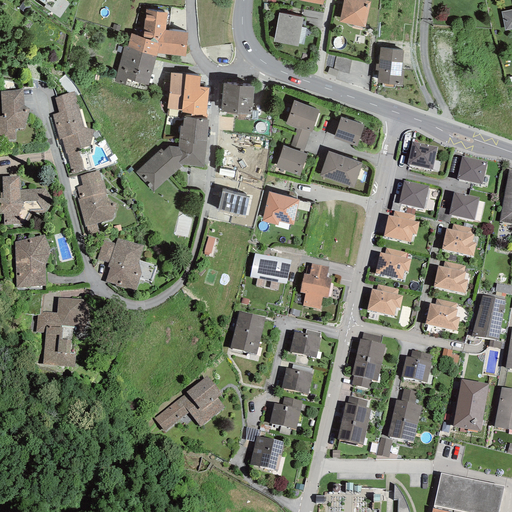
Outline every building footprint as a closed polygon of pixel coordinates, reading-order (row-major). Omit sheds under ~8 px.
[(63,0),(36,0),(37,1),(37,0),(38,0),(45,5),(44,7),(60,18),(69,4),(63,0)] [(362,0),(343,0),(339,22),(365,28),(371,2),(362,0)] [(185,57),(187,33),(165,30),(167,13),(146,9),(143,38),(131,33),(128,46),(127,47),(156,57),(157,53),(185,57)] [(505,31),(511,29),(511,10),(501,12),(505,31)] [(303,18),(279,13),(274,42),(298,47),(298,44),(301,27),(303,18)] [(298,44),(304,45),(307,28),(301,27),(298,44)] [(127,47),(128,46),(124,45),(114,81),(125,85),(127,79),(148,85),(156,57),(127,47)] [(378,71),(377,83),(383,83),(382,87),(394,88),(394,85),(402,86),(404,71),(401,71),(404,50),(380,48),(379,65),(376,64),(375,71),(378,71)] [(350,69),(352,58),(337,55),(335,66),(350,69)] [(185,75),(171,73),(167,108),(181,110),(185,75)] [(199,87),(200,77),(185,75),(181,110),(181,113),(191,114),(191,117),(202,118),(207,118),(207,115),(206,115),(209,88),(199,87)] [(224,83),(221,112),(252,115),(254,88),(224,83)] [(23,105),(22,89),(15,90),(0,91),(2,116),(0,116),(0,135),(5,135),(6,140),(16,139),(15,129),(24,129),(30,109),(23,105)] [(78,107),(74,91),(55,98),(58,113),(78,107)] [(294,101),(285,124),(297,129),(298,129),(298,128),(310,133),(311,133),(319,110),(294,101)] [(67,154),(72,174),(84,171),(82,160),(78,150),(89,146),(93,130),(84,127),(78,107),(58,113),(52,114),(59,140),(62,139),(66,154),(67,154)] [(179,137),(207,141),(208,120),(184,117),(183,126),(180,126),(179,137)] [(364,125),(340,117),(333,138),(356,147),(364,125)] [(303,153),(309,136),(310,133),(298,128),(298,129),(297,129),(289,148),(303,153)] [(161,149),(135,172),(153,192),(183,165),(204,167),(207,141),(179,137),(178,147),(169,146),(163,151),(161,149)] [(437,147),(412,141),(407,164),(432,169),(437,147)] [(289,148),(283,145),(275,167),(299,176),(307,154),(303,153),(289,148)] [(362,163),(328,151),(320,176),(354,188),(362,163)] [(456,173),(459,158),(452,156),(449,172),(456,173)] [(487,162),(462,156),(457,179),(482,184),(487,162)] [(511,170),(509,170),(499,221),(511,223),(511,170)] [(101,180),(99,171),(80,176),(83,186),(101,180)] [(19,190),(19,176),(2,177),(3,193),(0,193),(0,198),(0,197),(0,214),(3,214),(4,225),(27,224),(32,214),(45,213),(52,200),(45,189),(19,190)] [(78,198),(85,227),(87,226),(90,238),(100,235),(97,224),(113,219),(116,204),(108,198),(103,180),(101,180),(83,186),(76,187),(80,198),(78,198)] [(428,186),(403,181),(398,203),(423,209),(428,186)] [(288,197),(268,191),(262,221),(278,225),(279,221),(293,225),(299,200),(297,200),(288,197)] [(292,192),(290,191),(288,197),(297,200),(297,198),(296,196),(295,194),(294,193),(292,192)] [(244,217),(249,198),(222,192),(218,211),(244,217)] [(479,198),(454,192),(450,210),(449,214),(451,215),(474,220),(479,198)] [(436,220),(449,223),(451,215),(449,214),(450,210),(439,207),(436,220)] [(416,235),(419,222),(414,221),(415,215),(394,211),(393,216),(388,215),(383,236),(410,243),(412,234),(416,235)] [(473,256),(476,243),(472,242),(473,234),(472,234),(473,229),(453,224),(452,230),(446,229),(442,249),(473,256)] [(15,242),(16,288),(46,286),(45,265),(50,251),(44,235),(15,242)] [(211,253),(215,239),(208,237),(204,252),(204,254),(209,255),(209,253),(211,253)] [(115,286),(135,292),(140,278),(151,282),(157,266),(140,260),(143,246),(117,238),(115,244),(109,263),(107,267),(110,268),(106,281),(116,285),(115,286)] [(115,244),(103,240),(97,259),(109,263),(115,244)] [(276,258),(277,252),(270,251),(271,248),(264,247),(263,255),(276,258)] [(408,272),(410,259),(405,258),(406,252),(386,248),(384,253),(380,252),(375,273),(402,280),(403,271),(408,272)] [(255,253),(250,277),(257,278),(279,282),(286,284),(291,260),(276,258),(263,255),(255,253)] [(464,293),(467,281),(463,280),(465,272),(464,272),(465,266),(444,262),(443,267),(438,266),(433,287),(464,293)] [(305,293),(303,306),(320,309),(322,297),(327,298),(331,278),(326,277),(329,267),(312,264),(309,274),(304,274),(300,292),(305,293)] [(255,285),(278,290),(279,282),(257,278),(255,285)] [(400,308),(403,295),(397,294),(399,289),(378,284),(376,290),(372,289),(367,310),(394,316),(396,307),(400,308)] [(511,294),(511,287),(511,288),(511,286),(496,284),(495,292),(502,293),(506,293),(511,294)] [(505,300),(482,295),(471,336),(498,341),(505,300)] [(46,333),(43,364),(74,367),(75,354),(70,353),(71,341),(62,340),(63,326),(82,327),(86,325),(89,321),(89,316),(89,308),(86,304),(83,300),(58,298),(56,313),(46,312),(43,312),(41,314),(38,315),(36,332),(46,333)] [(456,331),(459,318),(455,317),(457,309),(456,309),(457,304),(436,299),(435,304),(430,303),(425,324),(456,331)] [(265,318),(239,311),(234,330),(260,337),(265,318)] [(260,337),(234,330),(230,348),(256,355),(260,337)] [(316,358),(321,338),(319,338),(321,333),(306,330),(305,334),(294,332),(289,352),(316,358)] [(380,343),(381,337),(363,333),(362,339),(380,343)] [(381,366),(385,344),(380,343),(362,339),(360,339),(355,360),(381,366)] [(500,349),(502,343),(490,340),(489,346),(500,349)] [(457,363),(459,356),(451,354),(451,350),(443,348),(441,360),(457,363)] [(431,355),(411,351),(410,357),(405,356),(400,377),(427,383),(431,362),(429,362),(431,355)] [(377,382),(381,366),(355,360),(351,376),(353,376),(371,380),(377,382)] [(311,374),(312,369),(292,364),(291,370),(311,374)] [(291,370),(286,368),(281,388),(308,394),(312,374),(311,374),(291,370)] [(187,393),(154,419),(164,431),(189,412),(200,427),(225,407),(217,397),(222,394),(206,376),(186,392),(187,393)] [(351,385),(370,389),(371,380),(353,376),(351,385)] [(488,384),(461,379),(453,427),(480,431),(488,384)] [(511,389),(501,387),(494,427),(511,430),(511,389)] [(400,401),(414,404),(417,392),(403,389),(400,401)] [(302,401),(284,397),(282,405),(274,403),(269,423),(296,430),(302,401)] [(366,407),(367,401),(349,397),(348,403),(366,407)] [(414,404),(400,401),(396,400),(391,419),(417,425),(422,406),(414,404)] [(367,430),(371,408),(366,407),(348,403),(346,403),(341,424),(367,430)] [(417,425),(391,419),(387,436),(413,443),(417,425)] [(271,430),(271,427),(260,424),(259,430),(261,431),(268,432),(269,429),(271,430)] [(363,446),(367,430),(341,424),(337,439),(363,446)] [(259,437),(261,431),(259,430),(246,427),(245,440),(255,442),(256,436),(259,437)] [(259,437),(256,436),(255,442),(250,465),(277,471),(284,442),(259,437)] [(388,458),(392,440),(380,437),(376,455),(388,458)] [(498,511),(503,486),(441,473),(431,511),(498,511)]
